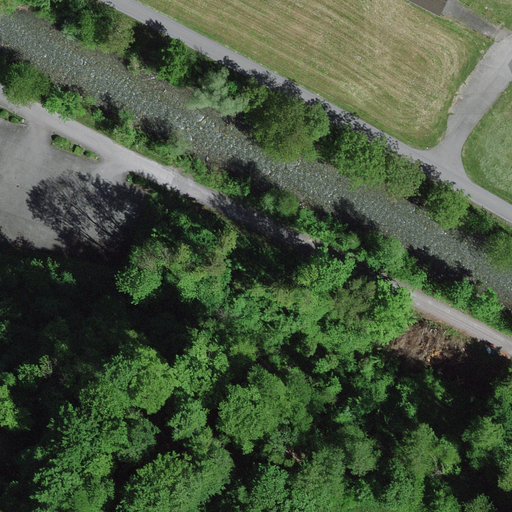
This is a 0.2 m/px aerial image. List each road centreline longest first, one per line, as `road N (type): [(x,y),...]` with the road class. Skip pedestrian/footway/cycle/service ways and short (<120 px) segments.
road 1 (track): [(0,91),(511,353)]
road 2 (unclassified): [(511,215),(114,0)]
road 3 (track): [(438,172),(511,65)]
